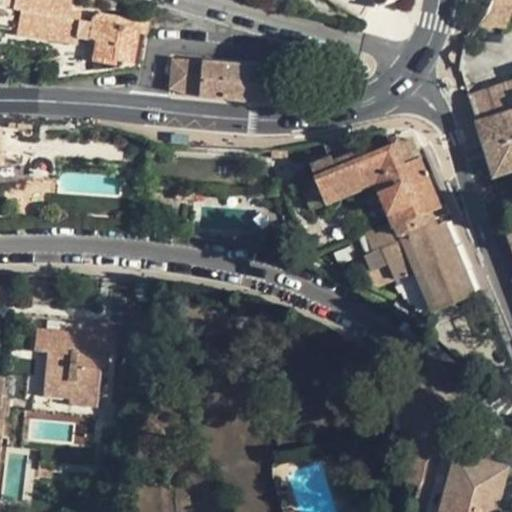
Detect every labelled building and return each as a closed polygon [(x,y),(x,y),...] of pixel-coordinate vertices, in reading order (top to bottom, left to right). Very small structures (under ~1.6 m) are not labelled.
[(6,0),(5,6),(16,9),(23,10),(18,34),(78,44),(79,37),(97,40),(94,61),(116,65),(116,60),(141,64),(148,26),(149,20),(102,12),(101,12),(98,13),(94,15),(94,16),(93,22),(80,20),(81,13),(72,12),(73,0),(6,0)] [(511,0),(493,0),(488,14),(479,27),(506,29),(511,11),(511,0)] [(0,27),(12,29),(16,9),(5,6),(0,5),(0,27)] [(199,94),(203,62),(172,59),(170,88),(171,90),(184,93),(199,94)] [(268,67),(203,62),(199,94),(199,97),(264,103),(264,100),(274,100),(278,100),(282,98),(286,94),(287,90),(287,84),(287,82),(285,77),(284,75),(281,73),(277,72),(268,71),(268,67)] [(511,81),(469,96),(493,178),(511,171),(511,81)] [(440,208),(411,139),(403,143),(400,140),(398,139),(397,139),(395,139),(393,139),(392,140),(391,140),(390,141),(389,142),(389,144),(388,148),(374,154),(370,146),(359,152),(356,145),(347,149),(348,151),(311,166),(316,178),(327,204),(371,186),(387,225),(349,242),(367,282),(379,287),(395,280),(397,286),(396,287),(397,292),(407,299),(409,305),(413,304),(415,311),(420,309),(423,316),(476,295),(445,222),(436,225),(432,211),(440,208)] [(316,178),(301,184),(312,210),(327,204),(316,178)] [(194,190),(176,188),(176,200),(194,201),(194,190)] [(80,333),(38,329),(36,350),(49,351),(45,395),(70,398),(69,403),(115,407),(118,385),(100,383),(101,368),(104,368),(106,348),(79,345),(80,333)] [(107,336),(80,333),(79,345),(106,348),(107,336)] [(42,395),(44,354),(31,354),(29,394),(42,395)] [(418,388),(397,392),(404,447),(431,445),(433,445),(445,448),(452,408),(446,402),(422,383),(418,388)] [(433,445),(431,445),(413,511),(440,511),(457,451),(445,448),(433,445)] [(496,511),(509,466),(457,451),(440,511),(496,511)] [(56,511),(58,498),(33,495),(31,511),(56,511)]
